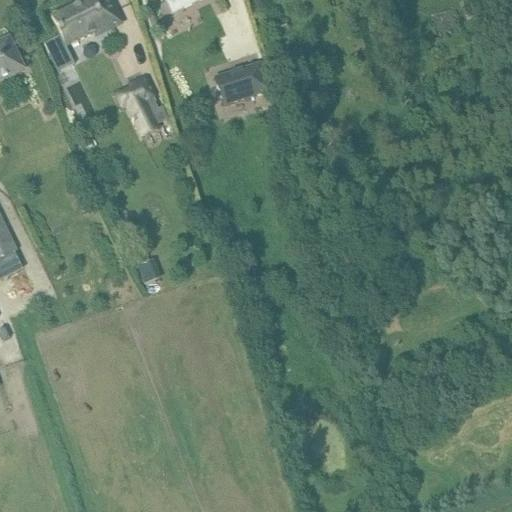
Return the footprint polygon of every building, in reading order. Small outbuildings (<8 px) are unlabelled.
[(80,0),(81,4),(51,19),(65,48),(94,34),(93,32),(109,24),(112,29),(121,25),(108,0),(80,0)] [(159,0),(161,2),(164,0),(172,15),(202,0),(159,0)] [(0,43),(0,82),(24,71),(8,39),(0,43)] [(270,92),(261,64),(214,79),(223,107),(270,92)] [(0,260),(16,253),(0,219),(0,260)]
